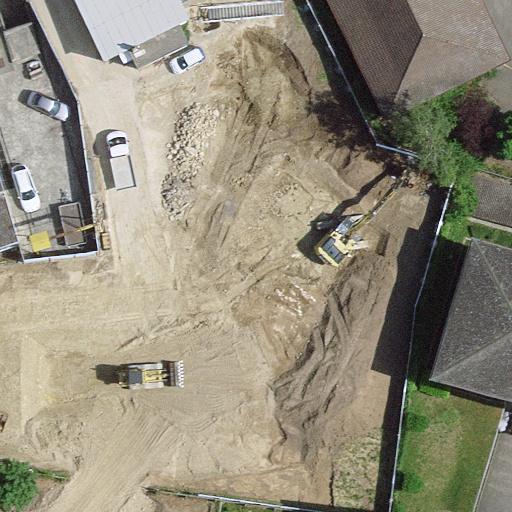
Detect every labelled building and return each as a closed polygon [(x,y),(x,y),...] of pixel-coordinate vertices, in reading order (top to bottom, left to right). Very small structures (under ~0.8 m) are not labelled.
[(177,0),(74,0),(103,64),(127,53),(136,73),(198,45),(177,0)] [(309,0),(363,108),(493,44),(470,0),(309,0)] [(287,119),(126,96),(108,228),(252,249),(262,178),(278,180),(287,119)] [(0,250),(11,248),(0,204),(0,250)] [(437,401),(511,423),(511,274),(478,264),(437,401)]
